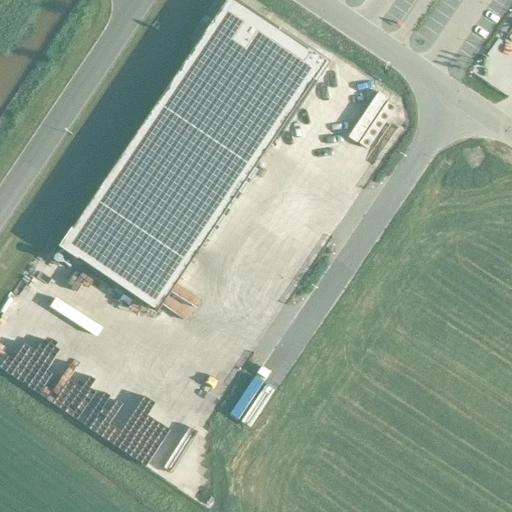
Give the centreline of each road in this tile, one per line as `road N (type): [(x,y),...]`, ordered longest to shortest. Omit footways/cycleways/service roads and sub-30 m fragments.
road 1 (unclassified): [(456,96),(244,416)]
road 2 (unclassified): [(0,209),(142,0)]
road 3 (unclassified): [(312,0),(456,96)]
